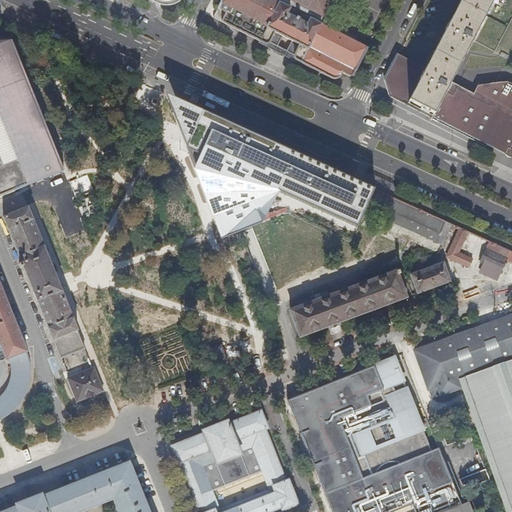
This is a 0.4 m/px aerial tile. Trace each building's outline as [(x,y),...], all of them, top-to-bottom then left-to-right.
[(283,0),(281,4),(272,0),(223,0),(219,8),(227,12),(222,21),(222,22),(266,45),(268,44),(270,43),(275,32),(299,45),(294,55),(294,57),(296,60),(333,80),(337,79),(339,78),(342,73),(349,77),(353,76),(367,49),(327,28),(320,24),(324,16),(323,15),(331,0),(283,0)] [(324,16),(320,24),(327,28),(341,0),(331,0),(323,15),(324,16)] [(397,55),(385,79),(390,96),(506,155),(510,148),(511,143),(511,84),(509,83),(503,83),(477,86),(473,94),(457,86),(450,82),(460,64),(493,0),(461,0),(425,69),(397,55)] [(266,45),(296,60),(294,57),(294,55),(299,45),(275,32),(270,43),(268,44),(266,45)] [(8,42),(0,38),(0,197),(27,186),(61,172),(59,168),(62,167),(12,45),(9,46),(8,42)] [(204,193),(223,240),(263,223),(282,190),(359,224),(365,212),(375,190),(227,123),(165,95),(204,193)] [(365,212),(436,244),(447,222),(375,190),(365,212)] [(54,340),(62,359),(85,349),(77,331),(78,331),(73,319),(72,320),(61,293),(63,293),(58,282),(57,283),(47,257),(48,257),(44,247),(43,248),(32,222),(34,221),(29,207),(3,218),(8,230),(9,230),(21,257),(20,258),(34,292),(33,292),(37,302),(38,302),(49,328),(49,329),(53,340),(54,340)] [(447,222),(436,244),(442,247),(452,225),(447,222)] [(470,253),(452,260),(458,279),(477,272),(470,253)] [(505,262),(485,253),(479,265),(499,273),(505,262)] [(442,265),(411,277),(417,294),(449,282),(442,265)] [(396,272),(290,312),(299,338),(405,298),(396,272)] [(0,351),(0,420),(2,420),(6,418),(9,415),(12,413),(15,410),(18,407),(21,403),(23,400),(25,396),(27,392),(28,388),(29,384),(30,380),(31,376),(31,372),(31,368),(30,364),(29,360),(28,356),(26,352),(0,287),(0,341),(4,350),(0,351)] [(511,317),(414,352),(427,389),(429,389),(432,397),(440,395),(441,396),(460,389),(457,380),(511,360),(511,317)] [(220,346),(199,354),(204,368),(225,360),(220,346)] [(287,400),(331,511),(473,511),(469,502),(462,504),(439,449),(432,450),(396,354),(376,362),(376,366),(287,400)] [(511,366),(466,383),(511,503),(511,366)] [(94,368),(67,379),(76,402),(104,391),(94,368)] [(272,511),(281,509),(282,511),(298,505),(288,481),(285,482),(265,430),(268,429),(261,412),(229,425),(227,422),(203,431),(204,435),(172,447),(178,465),(182,463),(201,511),(272,511)] [(18,508),(5,511),(147,511),(129,464),(43,498),(42,496),(18,505),(18,508)]
